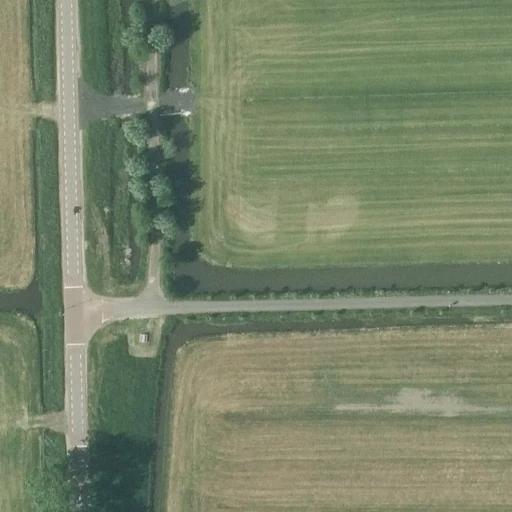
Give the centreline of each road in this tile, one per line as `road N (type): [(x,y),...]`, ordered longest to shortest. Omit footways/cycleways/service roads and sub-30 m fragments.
road 1 (unclassified): [(76,312),(511,302)]
road 2 (tertiary): [(76,312),(68,0)]
road 3 (track): [(151,0),(157,306)]
road 4 (tertiary): [(83,511),(76,312)]
road 5 (track): [(196,110),(71,110)]
